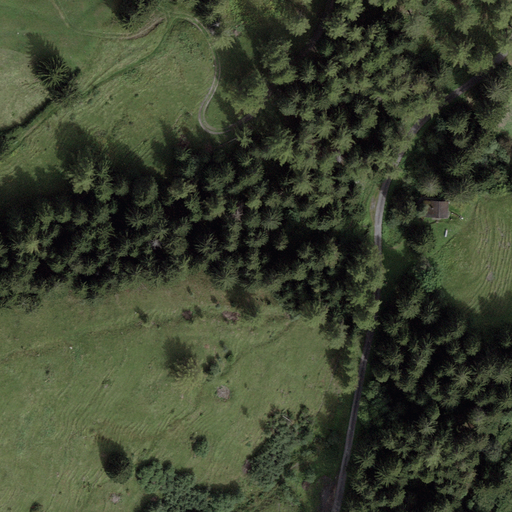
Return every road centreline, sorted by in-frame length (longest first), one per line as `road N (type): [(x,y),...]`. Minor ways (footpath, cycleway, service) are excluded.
road 1 (track): [(321,511),(347,443),(385,184),(421,115),(511,16)]
road 2 (track): [(304,0),(297,31),(269,80),(231,125),(207,115),(213,92),(174,17),(170,40)]
